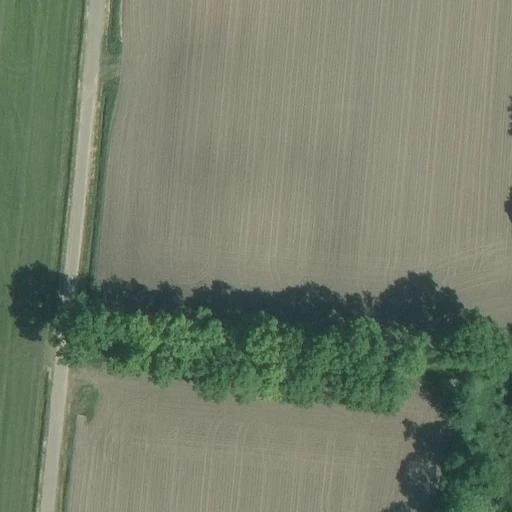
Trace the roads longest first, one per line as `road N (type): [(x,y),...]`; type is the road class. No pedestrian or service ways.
road 1 (unclassified): [(95,0),(46,511)]
road 2 (track): [(62,347),(511,370)]
